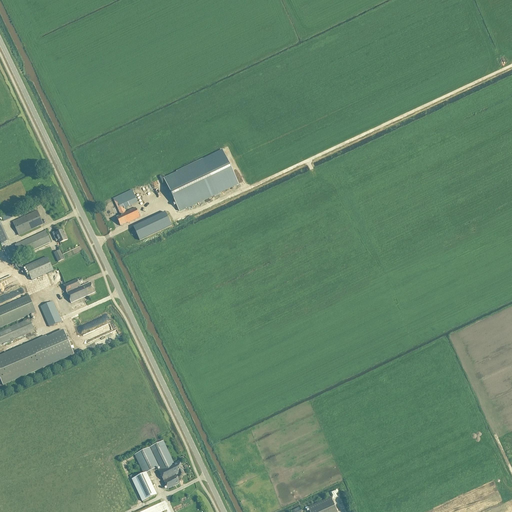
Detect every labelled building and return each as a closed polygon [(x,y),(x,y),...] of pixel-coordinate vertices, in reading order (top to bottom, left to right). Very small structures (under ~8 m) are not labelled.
[(179,211),(218,193),(202,160),(164,179),(179,211)] [(149,189),(142,191),(147,207),(153,205),(149,189)] [(127,223),(139,218),(135,208),(125,213),(123,209),(135,204),(134,202),(137,201),(132,190),(113,199),(119,211),(121,215),(116,217),(120,226),(127,223)] [(37,211),(12,222),(18,235),(43,224),(37,211)] [(147,220),(133,226),(134,227),(140,240),(153,233),(147,220)] [(12,260),(51,242),(46,231),(7,249),(12,260)] [(62,231),(56,233),(55,232),(52,233),(56,242),(58,240),(60,243),(67,240),(65,235),(64,236),(62,231)] [(60,251),(53,253),(58,263),(64,260),(60,251)] [(47,258),(25,267),(31,281),(53,271),(47,258)] [(4,282),(6,289),(16,284),(14,278),(4,282)] [(71,304),(94,293),(90,283),(80,287),(77,279),(63,286),(71,304)] [(0,327),(36,312),(28,295),(0,307),(0,327)] [(49,327),(61,322),(52,302),(40,307),(49,327)] [(75,328),(77,334),(99,325),(110,321),(107,314),(75,328)] [(0,345),(34,331),(29,319),(0,332),(0,345)] [(89,341),(114,330),(111,323),(86,335),(89,341)] [(0,378),(3,386),(49,366),(74,355),(63,330),(46,338),(46,336),(0,356),(0,378)] [(183,472),(179,462),(173,464),(162,441),(150,448),(160,470),(158,471),(167,490),(180,484),(176,475),(178,474),(179,477),(185,474),(183,472)] [(156,495),(146,473),(158,467),(149,448),(134,455),(144,474),(138,477),(136,474),(130,477),(142,502),(156,495)] [(337,511),(330,497),(308,508),(309,511),(337,511)] [(184,511),(192,508),(192,505),(189,506),(187,499),(182,500),(184,507),(183,507),(184,511)]
